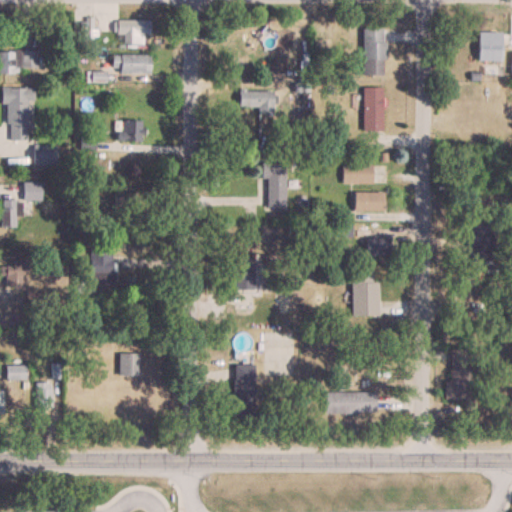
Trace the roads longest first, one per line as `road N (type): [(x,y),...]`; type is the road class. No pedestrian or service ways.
road 1 (residential): [(0,460),(511,459)]
road 2 (residential): [(195,460),(187,0)]
road 3 (residential): [(424,459),(420,0)]
